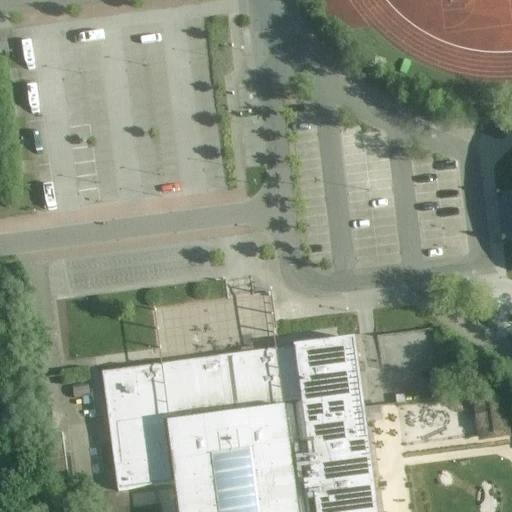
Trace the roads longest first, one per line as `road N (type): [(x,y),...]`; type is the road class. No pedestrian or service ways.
road 1 (residential): [(259,10),(322,87),(395,129),(467,154),(479,270),(313,287),(291,267),(282,210)]
road 2 (residential): [(0,245),(282,210)]
road 3 (residential): [(259,10),(282,210)]
